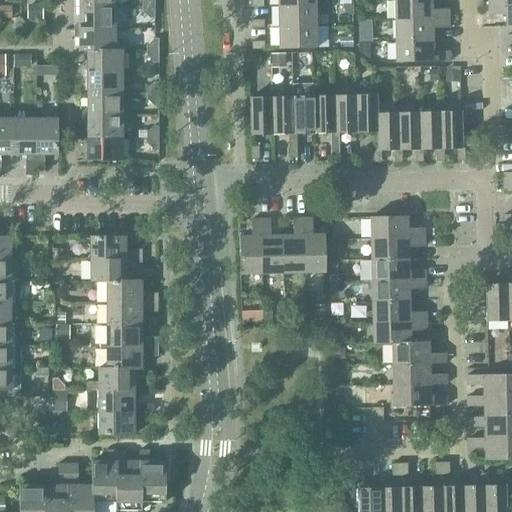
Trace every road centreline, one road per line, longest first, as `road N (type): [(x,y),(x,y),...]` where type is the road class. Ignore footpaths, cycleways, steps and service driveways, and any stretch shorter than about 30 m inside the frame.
road 1 (tertiary): [(204,511),(216,415),(200,205)]
road 2 (residential): [(376,454),(459,451),(454,259),(483,258)]
road 3 (residential): [(242,184),(483,179)]
road 4 (residential): [(0,198),(200,205)]
road 5 (residential): [(483,179),(494,166),(491,62),(471,33),(471,0)]
road 6 (tertiary): [(199,185),(185,0)]
road 7 (residential): [(242,184),(239,0)]
